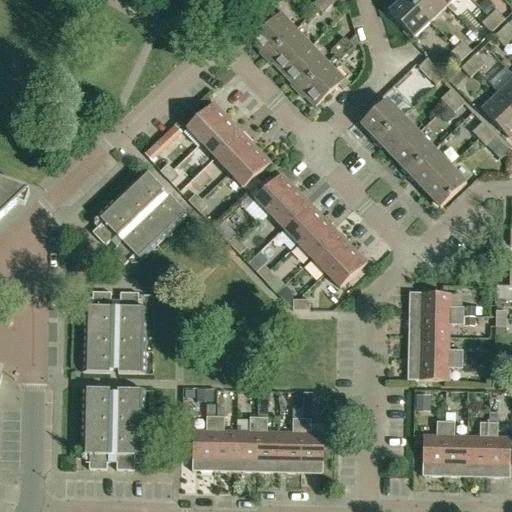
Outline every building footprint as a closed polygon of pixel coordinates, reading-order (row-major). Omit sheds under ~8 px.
[(322,15),(329,9),(320,0),(318,0),(313,6),(322,15)] [(320,0),(329,9),(336,2),(334,0),(320,0)] [(413,40),(430,23),(407,0),(403,0),(389,14),(413,40)] [(407,0),(430,23),(447,8),(439,0),(407,0)] [(489,18),(498,28),(505,21),(496,11),(489,18)] [(267,59),(296,31),(280,14),(250,42),(267,59)] [(491,34),(498,28),(489,18),(482,25),(491,34)] [(501,31),(510,41),(511,39),(511,28),(508,25),(501,31)] [(283,75),(312,47),(296,31),(267,59),(283,75)] [(503,48),(510,41),(501,31),(494,38),(503,48)] [(453,37),(448,42),(455,49),(461,44),(453,37)] [(337,45),(347,55),(354,48),(344,39),(337,45)] [(455,49),(464,59),(471,53),(462,43),(461,44),(455,49)] [(340,62),(347,55),(337,45),(331,52),(340,62)] [(298,92),(328,64),(312,47),(283,75),(298,92)] [(458,66),(464,59),(455,49),(448,56),(458,66)] [(468,63),(477,72),(484,66),(475,56),(468,63)] [(445,78),(427,60),(418,68),(436,87),(445,78)] [(470,79),(477,72),(468,63),(461,69),(470,79)] [(328,64),(298,92),(315,109),(344,81),(328,64)] [(511,108),(511,80),(498,94),(511,108)] [(447,107),(457,98),(450,91),(441,100),(447,107)] [(509,140),(511,137),(511,108),(498,94),(481,110),(509,140)] [(457,98),(447,107),(454,114),(464,105),(457,98)] [(377,143),(403,118),(386,101),(360,126),(377,143)] [(201,145),(228,120),(213,104),(187,130),(201,145)] [(393,160),(418,135),(403,118),(377,143),(393,160)] [(215,160),(242,134),(228,120),(201,145),(215,160)] [(479,140),(488,131),(482,124),(472,133),(479,140)] [(168,146),(181,134),(176,128),(162,140),(168,146)] [(488,131),(479,140),(485,147),(495,138),(488,131)] [(229,175),(256,149),(242,134),(215,160),(229,175)] [(408,176),(434,151),(418,135),(393,160),(408,176)] [(151,162),(164,149),(158,144),(145,157),(151,162)] [(256,149),(229,175),(244,190),(271,164),(256,149)] [(424,193),(450,168),(434,151),(408,176),(424,193)] [(166,179),(173,172),(167,166),(160,173),(166,179)] [(450,168),(424,193),(440,210),(466,185),(450,168)] [(103,224),(92,234),(105,247),(111,242),(117,248),(111,254),(124,267),(135,257),(140,263),(188,217),(169,198),(167,200),(161,194),(164,192),(145,172),(98,218),(103,224)] [(173,172),(166,179),(171,185),(179,178),(173,172)] [(269,216),(296,191),(281,176),(255,201),(269,216)] [(0,221),(29,193),(26,192),(7,185),(0,182),(0,221)] [(283,231),(310,205),(296,191),(269,216),(283,231)] [(194,209),(201,202),(196,196),(188,203),(194,209)] [(201,202),(194,209),(200,215),(207,208),(201,202)] [(297,246),(324,220),(310,205),(283,231),(297,246)] [(312,261),(338,235),(324,220),(297,246),(312,261)] [(326,275),(352,250),(338,235),(312,261),(326,275)] [(236,237),(228,245),(234,250),(241,243),(236,237)] [(241,243),(234,250),(239,256),(247,249),(241,243)] [(352,250),(326,275),(340,290),(367,265),(352,250)] [(262,280),(270,273),(264,267),(256,274),(262,280)] [(268,286),(275,279),(270,273),(262,280),(268,286)] [(92,309),(85,309),(83,375),(110,375),(110,372),(118,372),(118,375),(145,376),(146,310),(138,310),(138,295),(120,295),(120,302),(119,302),(111,302),(111,294),(93,294),(92,309)] [(409,317),(464,318),(464,309),(449,308),(450,295),(409,294),(409,317)] [(301,312),(301,302),(293,302),(293,312),(301,312)] [(301,302),(301,312),(309,312),(310,302),(301,302)] [(464,318),(475,318),(475,309),(464,309),(464,318)] [(496,321),(506,321),(507,313),(496,312),(496,321)] [(409,317),(408,338),(449,339),(449,327),(463,327),(464,318),(409,317)] [(464,318),(464,327),(474,327),(475,318),(464,318)] [(506,329),(506,321),(496,321),(496,329),(506,329)] [(448,352),(449,339),(408,338),(408,360),(463,361),(463,352),(448,352)] [(462,370),(463,361),(408,360),(407,382),(448,383),(448,370),(462,370)] [(499,384),(509,385),(510,370),(500,370),(499,384)] [(83,391),(81,457),(89,457),(89,471),(107,472),(107,464),(117,464),(116,472),(134,472),(135,458),(143,458),(144,392),(117,391),(117,395),(109,395),(109,391),(83,391)] [(209,392),(195,392),(195,404),(209,404),(209,392)] [(215,407),(206,407),(206,418),(215,418),(215,407)] [(489,414),(489,425),(498,425),(498,414),(489,414)] [(214,474),(215,419),(206,418),(206,433),(193,433),(192,473),(214,474)] [(236,474),(237,433),(224,433),(224,419),(215,419),(214,474),(236,474)] [(257,474),(259,419),(250,419),(249,434),(237,433),(236,474),(257,474)] [(279,475),(280,434),(267,434),(268,420),(259,419),(257,474),(279,475)] [(301,475),(302,420),(293,420),(292,435),(280,434),(279,475),(301,475)] [(302,420),(301,475),(323,476),(324,435),(311,435),(311,421),(302,420)] [(444,479),(446,424),(437,423),(436,438),(423,438),(422,478),(444,479)] [(466,479),(467,438),(454,438),(455,424),(446,424),(444,479),(466,479)] [(488,480),(489,425),(480,424),(479,439),(467,438),(466,479),(488,480)] [(489,425),(488,480),(510,480),(511,440),(498,439),(498,425),(489,425)]
